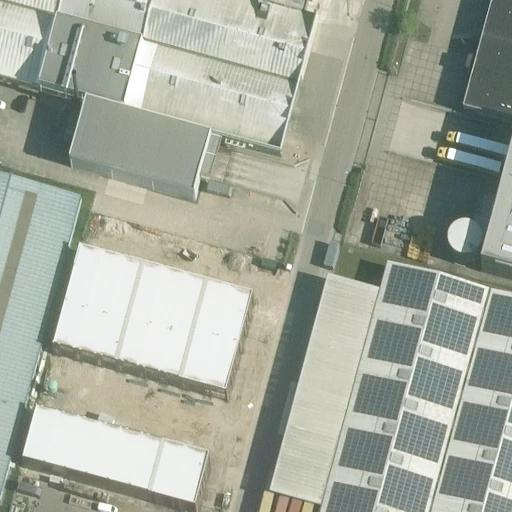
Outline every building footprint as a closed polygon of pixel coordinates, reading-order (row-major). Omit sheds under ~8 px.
[(0,0),(0,80),(88,105),(87,107),(70,168),(194,202),(200,182),(211,185),(222,144),(223,142),(279,157),(316,22),(304,19),(307,8),(312,9),(314,0),(0,0)] [(448,248),(448,250),(448,253),(449,255),(449,257),(451,259),(452,261),(454,263),(456,264),(458,266),(460,266),(462,267),(465,267),(467,267),(469,267),(472,266),(474,266),(476,264),(478,263),(484,265),(482,273),(511,281),(511,0),(493,0),(476,63),(473,76),(463,113),(482,118),(511,126),(511,159),(500,203),(479,198),(470,232),(467,231),(465,231),(463,232),(460,232),(458,233),(456,234),(454,236),(452,237),(451,239),(450,241),(449,243),(448,246),(448,248)] [(0,276),(57,292),(81,202),(0,179),(0,276)] [(145,205),(148,193),(110,182),(107,194),(145,205)] [(79,254),(64,313),(86,319),(102,260),(79,254)] [(102,260),(86,319),(107,325),(123,266),(102,260)] [(123,266),(107,325),(128,330),(144,271),(123,266)] [(511,511),(511,302),(408,275),(389,269),(323,511),(511,511)] [(144,271),(128,330),(150,336),(165,277),(144,271)] [(0,341),(41,352),(57,292),(0,276),(0,341)] [(165,277),(150,336),(171,342),(187,283),(165,277)] [(187,283),(171,342),(192,347),(194,339),(201,314),(208,289),(187,283)] [(201,314),(194,339),(217,345),(231,295),(208,289),(201,314)] [(231,295),(217,345),(241,352),(247,327),(254,301),(231,295)] [(64,313),(52,355),(74,361),(86,319),(64,313)] [(86,319),(74,361),(96,367),(107,325),(86,319)] [(107,325),(96,367),(117,373),(128,330),(107,325)] [(128,330),(117,373),(138,378),(150,336),(128,330)] [(150,336),(138,378),(159,384),(171,342),(150,336)] [(188,364),(181,390),(204,396),(217,345),(194,339),(192,347),(188,364)] [(0,405),(24,412),(41,352),(0,341),(0,405)] [(171,342),(159,384),(181,390),(188,364),(192,347),(171,342)] [(217,345),(204,396),(227,402),(234,376),(241,352),(217,345)] [(0,502),(0,503),(24,412),(0,405),(0,502)] [(36,415),(22,469),(44,475),(58,421),(36,415)] [(58,421),(44,475),(65,481),(80,427),(58,421)] [(80,427),(65,481),(86,487),(101,433),(80,427)] [(101,433),(86,487),(108,492),(122,438),(101,433)] [(122,438),(108,492),(129,498),(143,444),(122,438)] [(143,444),(129,498),(150,504),(157,477),(165,450),(143,444)] [(157,477),(150,504),(173,510),(188,456),(165,450),(157,477)] [(188,456),(173,510),(181,511),(197,511),(204,489),(211,462),(188,456)]
